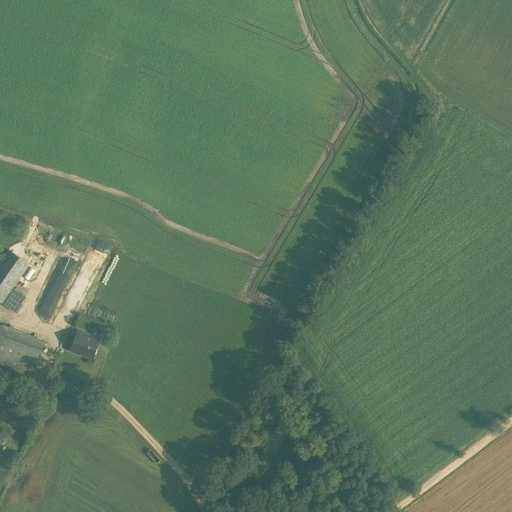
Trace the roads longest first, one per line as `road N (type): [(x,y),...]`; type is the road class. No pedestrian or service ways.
road 1 (track): [(205,511),(118,406),(100,392),(50,389)]
road 2 (track): [(511,420),(395,511)]
